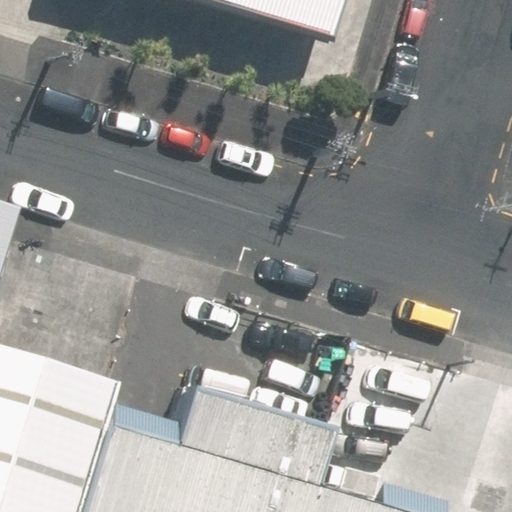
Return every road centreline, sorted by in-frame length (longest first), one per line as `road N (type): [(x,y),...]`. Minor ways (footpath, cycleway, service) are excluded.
road 1 (residential): [(390,242),(0,132)]
road 2 (residential): [(390,242),(462,0)]
road 3 (residential): [(511,278),(390,242)]
